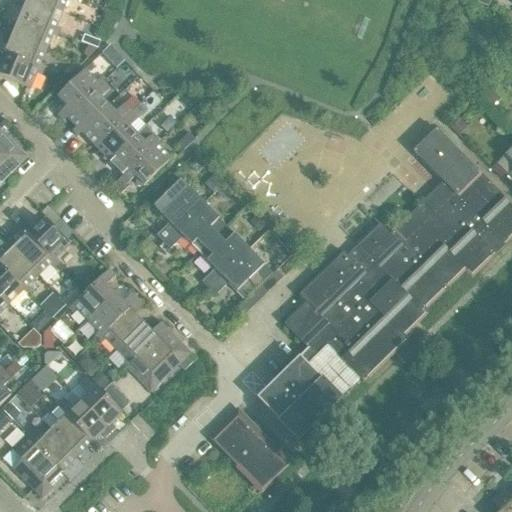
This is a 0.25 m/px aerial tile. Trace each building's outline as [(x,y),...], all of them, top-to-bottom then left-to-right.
[(55,28),(61,13),(28,0),(25,0),(21,10),(9,5),(6,13),(58,34),(59,30),(55,28)] [(28,0),(61,13),(66,0),(69,0),(71,1),(71,0),(28,0)] [(58,34),(6,13),(3,20),(15,25),(10,37),(45,51),(51,37),(56,39),(58,34)] [(39,66),(45,51),(10,37),(6,48),(0,45),(0,54),(42,72),(44,67),(39,66)] [(40,76),(42,72),(0,54),(0,77),(29,90),(36,74),(40,76)] [(66,119),(102,83),(99,80),(95,83),(84,71),(56,98),(66,107),(56,116),(62,122),(66,119)] [(80,133),(107,107),(100,99),(109,90),(102,83),(66,119),(80,133)] [(94,148),(130,112),(123,105),(114,114),(107,107),(80,133),(94,148)] [(108,162),(135,136),(128,128),(137,119),(130,112),(94,148),(108,162)] [(187,133),(193,127),(184,118),(178,123),(187,133)] [(0,136),(11,126),(5,120),(0,124),(0,136)] [(276,379),(255,399),(297,441),(339,400),(336,397),(356,377),(361,382),(362,383),(406,340),(403,336),(424,315),(421,312),(464,270),(470,277),(511,236),(511,209),(441,137),(435,130),(412,152),(420,160),(442,183),(421,204),(389,235),(379,225),(356,247),(346,257),(342,253),(301,293),(298,296),(305,303),(296,312),(283,325),(307,349),(276,379)] [(122,177),(159,141),(152,134),(143,143),(135,136),(108,162),(122,177)] [(0,184),(26,158),(16,148),(12,151),(0,138),(0,184)] [(143,187),(170,160),(159,148),(162,145),(159,141),(122,177),(110,188),(118,197),(129,187),(127,185),(134,177),(136,179),(135,181),(135,183),(135,185),(137,187),(139,188),(141,188),(143,187)] [(511,148),(495,165),(511,182),(511,148)] [(162,244),(203,204),(179,181),(152,207),(168,224),(155,237),(162,244)] [(198,254),(225,227),(203,204),(162,244),(169,251),(182,238),(198,254)] [(65,240),(72,234),(46,207),(39,213),(65,240)] [(67,248),(41,220),(31,230),(15,212),(9,218),(17,226),(56,266),(59,263),(55,259),(67,248)] [(56,266),(17,226),(11,232),(20,241),(11,250),(37,277),(49,266),(52,269),(56,266)] [(208,290),(248,251),(225,227),(198,254),(214,271),(201,283),(208,290)] [(37,277),(11,250),(2,258),(0,256),(0,267),(26,294),(29,291),(26,288),(37,277)] [(244,301),(271,274),(248,251),(208,290),(214,297),(227,284),(244,301)] [(26,294),(0,267),(0,296),(8,305),(19,294),(23,298),(26,294)] [(236,310),(242,317),(284,277),(277,270),(236,310)] [(87,322),(114,295),(105,286),(114,277),(108,271),(68,309),(72,313),(75,310),(87,322)] [(97,339),(137,301),(131,295),(122,304),(114,295),(87,322),(97,333),(94,336),(97,339)] [(0,313),(8,305),(0,296),(0,319),(0,320),(0,319),(0,313)] [(115,351),(142,324),(134,315),(143,306),(137,301),(97,339),(101,343),(104,339),(115,351)] [(126,369),(162,333),(166,330),(160,324),(151,333),(142,324),(115,351),(126,362),(123,365),(126,369)] [(150,393),(189,354),(166,330),(162,333),(126,369),(150,393)] [(47,367),(61,354),(46,353),(43,356),(43,364),(47,367)] [(40,392),(55,377),(45,367),(30,381),(40,392)] [(0,405),(9,397),(1,389),(10,380),(3,372),(0,375),(0,405)] [(121,414),(85,378),(78,386),(87,395),(79,402),(110,434),(115,429),(111,425),(121,414)] [(40,397),(27,384),(17,394),(30,407),(40,397)] [(110,434),(79,402),(72,409),(63,400),(56,407),(91,444),(101,434),(105,439),(110,434)] [(91,444),(56,407),(48,414),(57,423),(50,431),(77,458),(91,444)] [(290,464),(241,414),(226,428),(221,424),(207,438),(260,493),(290,464)] [(77,458),(50,431),(43,438),(34,429),(26,436),(62,472),(77,458)] [(62,472),(26,436),(11,451),(20,460),(11,469),(41,499),(51,489),(48,486),(62,472)] [(511,498),(511,499),(503,490),(497,496),(511,511),(511,498)] [(511,511),(497,496),(491,502),(500,511),(498,511),(511,511)]
